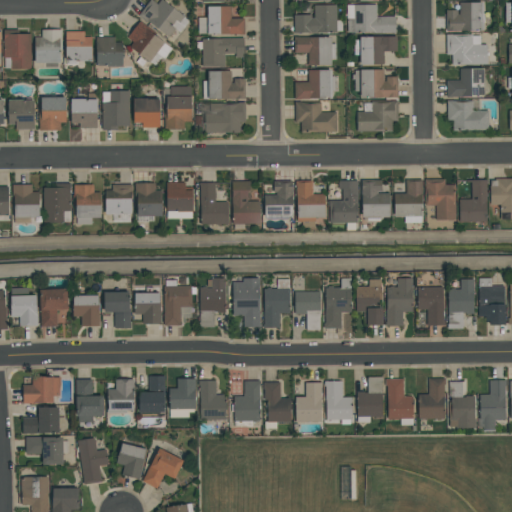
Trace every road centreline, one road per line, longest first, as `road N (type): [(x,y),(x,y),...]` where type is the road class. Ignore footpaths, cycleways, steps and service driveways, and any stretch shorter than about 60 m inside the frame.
road 1 (residential): [(0,162),(511,154)]
road 2 (tertiary): [(0,357),(511,353)]
road 3 (residential): [(271,0),(273,159)]
road 4 (residential): [(423,0),(426,155)]
